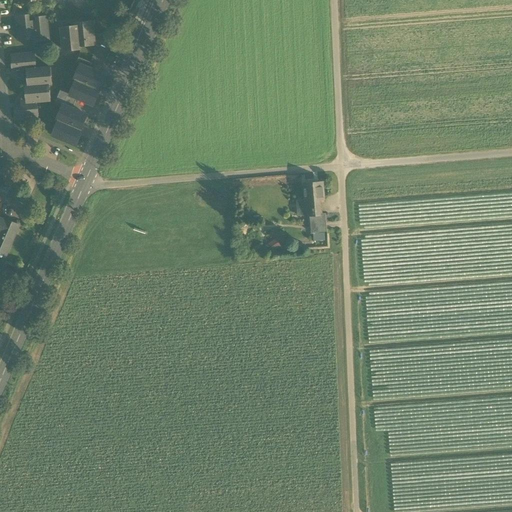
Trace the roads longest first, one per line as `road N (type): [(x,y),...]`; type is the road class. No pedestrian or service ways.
road 1 (unclassified): [(333,0),(356,511)]
road 2 (track): [(511,152),(85,181)]
road 3 (tertiary): [(85,181),(0,380)]
road 4 (tertiary): [(161,0),(85,181)]
